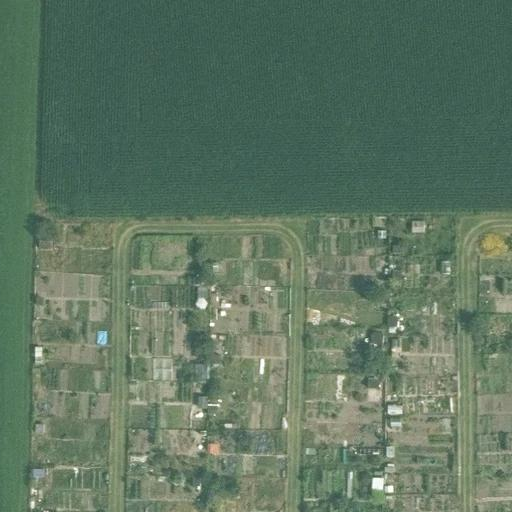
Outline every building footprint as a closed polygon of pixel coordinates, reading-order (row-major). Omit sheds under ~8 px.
[(373,269),(374,253),(320,250),(317,296),(375,299),(375,297),(362,296),(363,285),(353,284),(354,268),(373,269)] [(281,373),(280,282),(225,282),(225,299),(216,299),(216,328),(227,328),(227,353),(254,353),(254,373),(281,373)] [(92,318),(90,337),(103,338),(105,319),(92,318)] [(153,370),(172,368),(171,353),(152,354),(153,370)] [(190,363),(191,374),(209,372),(208,361),(190,363)] [(331,370),(331,387),(376,389),(377,377),(360,376),(360,371),(331,370)] [(383,387),(395,385),(393,372),(381,374),(383,387)] [(244,403),(277,402),(277,378),(244,379),(244,403)] [(481,452),(485,506),(511,504),(511,408),(491,410),(489,389),(474,390),(475,410),(487,409),(489,429),(475,430),(477,452),(481,452)] [(42,411),(43,398),(29,398),(28,410),(42,411)] [(249,469),(268,469),(269,428),(250,428),(249,469)] [(354,511),(364,511),(363,466),(306,467),(307,511),(354,511)] [(233,470),(234,495),(248,494),(247,469),(233,470)] [(231,511),(272,511),(271,493),(257,494),(258,501),(231,502),(231,511)]
